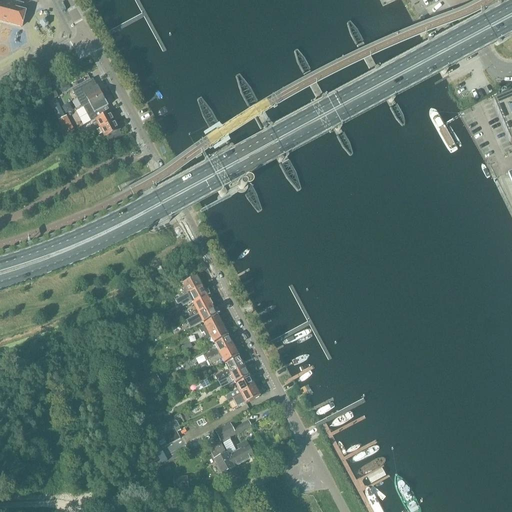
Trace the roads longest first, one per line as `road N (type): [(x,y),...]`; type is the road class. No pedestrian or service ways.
road 1 (primary): [(511,6),(118,217),(0,263)]
road 2 (primary): [(0,281),(125,231),(511,25)]
road 3 (residential): [(308,444),(85,35)]
road 4 (unclassified): [(62,505),(169,506),(235,494),(285,472)]
